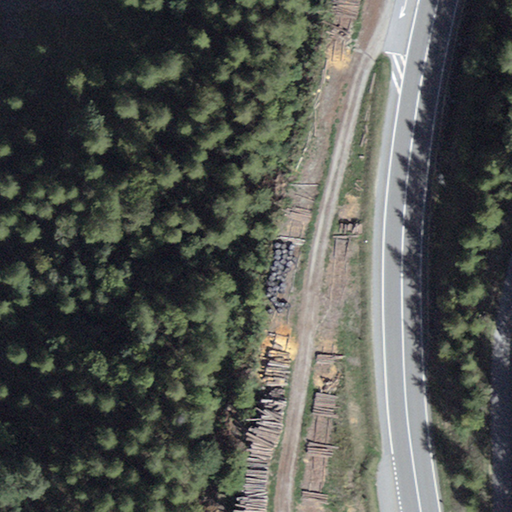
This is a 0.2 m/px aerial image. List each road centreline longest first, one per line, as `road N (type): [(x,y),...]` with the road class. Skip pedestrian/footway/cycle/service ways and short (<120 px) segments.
road 1 (secondary): [(445,0),(412,127),(399,312),(418,511)]
road 2 (unclassified): [(511,374),(507,511)]
